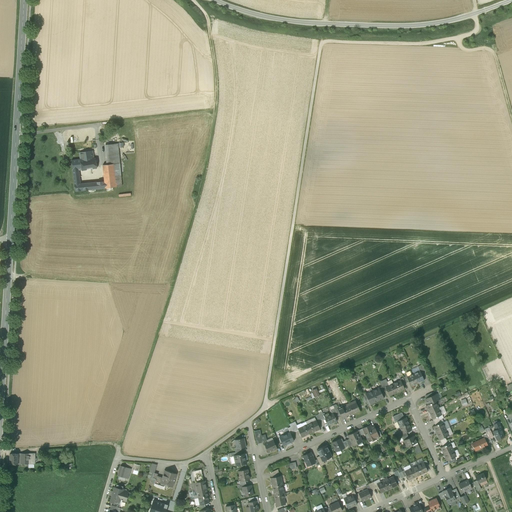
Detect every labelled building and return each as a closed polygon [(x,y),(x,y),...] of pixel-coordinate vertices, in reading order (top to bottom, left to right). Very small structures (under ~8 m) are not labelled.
[(106,152),(107,165),(114,164),(120,164),(118,150),(106,152)] [(80,159),(81,161),(94,159),(92,151),(79,153),(80,159)] [(71,160),(73,171),(78,171),(81,170),(82,171),(97,168),(96,159),(94,159),(81,161),(80,159),(71,160)] [(107,165),(103,165),(103,169),(104,182),(80,184),(78,171),(73,171),(75,191),(116,187),(114,164),(107,165)] [(120,164),(114,164),(116,187),(122,187),(120,164)] [(420,371),(422,376),(426,374),(422,365),(418,367),(420,371)] [(420,371),(413,374),(417,384),(424,381),(422,376),(420,371)] [(411,387),(417,384),(413,374),(412,375),(407,377),(409,382),(411,387)] [(400,380),(393,384),(397,393),(405,389),(402,385),(401,380),(400,380)] [(389,396),(397,393),(393,384),(387,387),(385,387),(387,390),(387,391),(389,396)] [(379,388),(372,391),(377,402),(384,399),(381,393),(379,388)] [(370,405),(377,402),(372,391),(365,394),(368,399),(370,405)] [(425,400),(428,405),(436,401),(439,400),(436,395),(435,395),(427,399),(425,400)] [(426,406),(429,413),(439,408),(436,401),(428,405),(426,406)] [(350,405),(350,406),(354,414),(353,414),(354,414),(360,411),(356,402),(350,405)] [(345,418),(346,417),(342,408),(343,408),(342,406),(338,408),(340,415),(342,419),(345,418)] [(349,416),(353,414),(354,414),(350,406),(347,407),(346,406),(343,408),(342,408),(346,417),(347,417),(349,416)] [(442,415),(439,408),(429,413),(432,420),(432,419),(438,417),(442,415)] [(325,419),(328,426),(330,425),(330,424),(337,421),(335,417),(333,413),(324,417),(325,419)] [(404,418),(403,419),(397,422),(400,428),(409,424),(406,417),(404,418)] [(316,421),(307,425),(311,433),(315,431),(316,431),(320,429),(316,421)] [(433,427),(436,434),(446,429),(443,422),(441,423),(435,426),(433,427)] [(493,431),(497,440),(504,437),(500,429),(501,428),(499,422),(494,425),(495,428),(496,427),(497,430),(496,430),(493,431)] [(412,430),(409,424),(400,428),(402,434),(406,433),(412,430)] [(306,435),(311,433),(307,425),(298,429),(298,430),(302,438),(306,436),(306,435)] [(371,438),(372,441),(379,438),(375,429),(374,427),(372,428),(371,427),(370,425),(363,429),(365,434),(368,440),(371,438)] [(449,436),(446,429),(436,434),(439,440),(444,438),(449,436)] [(353,446),(362,442),(359,436),(357,431),(348,435),(350,439),(350,440),(353,446)] [(278,435),(283,446),(290,443),(294,441),(291,434),(290,432),(290,433),(283,436),(282,434),(278,435)] [(403,441),(406,448),(417,443),(414,436),(409,438),(403,441)] [(237,448),(237,449),(240,448),(245,447),(245,443),(244,443),(243,439),(235,440),(237,448)] [(332,443),(336,452),(345,448),(344,448),(342,442),(340,439),(332,443)] [(472,444),(475,450),(480,448),(483,446),(487,445),(485,441),(484,439),(472,444)] [(264,444),(268,453),(277,449),(273,441),(268,443),(267,442),(264,444)] [(440,448),(443,454),(453,450),(450,443),(447,445),(442,447),(440,448)] [(320,456),(322,461),(323,461),(332,457),(326,445),(317,449),(320,456)] [(456,457),(453,450),(443,454),(446,461),(448,460),(454,458),(456,457)] [(302,456),(307,467),(315,463),(314,461),(311,452),(302,456)] [(10,465),(18,464),(18,461),(18,454),(10,454),(10,465)] [(234,456),(236,466),(246,464),(244,454),(242,454),(234,456)] [(423,463),(417,465),(421,475),(428,472),(426,467),(424,463),(423,463)] [(148,477),(152,478),(154,473),(156,465),(152,464),(148,477)] [(415,477),(421,475),(417,465),(411,468),(415,477)] [(118,476),(128,479),(131,469),(120,466),(118,476)] [(409,480),(415,477),(411,468),(405,471),(404,471),(407,476),(409,480)] [(161,484),(172,487),(176,474),(165,470),(163,478),(161,484)] [(195,483),(203,483),(200,470),(193,472),(193,474),(194,481),(195,483)] [(241,481),(245,480),(249,479),(247,470),(238,471),(239,476),(240,476),(241,481)] [(158,474),(154,473),(152,478),(156,479),(154,484),(160,486),(161,484),(163,478),(157,476),(158,474)] [(477,481),(478,484),(486,480),(483,473),(475,477),(477,481)] [(272,487),(283,485),(281,476),(279,476),(278,477),(272,478),(271,478),(272,487)] [(393,477),(384,481),(389,490),(397,486),(393,477)] [(461,489),(462,492),(468,489),(467,489),(470,488),(470,489),(472,489),(468,480),(458,484),(460,489),(461,489)] [(381,493),(389,490),(384,481),(377,484),(381,493)] [(194,486),(195,492),(197,491),(207,489),(205,483),(203,483),(195,483),(195,485),(194,486)] [(245,493),(245,497),(253,495),(252,491),(251,485),(246,486),(242,487),(243,493),(245,493)] [(283,485),(272,487),(274,496),(285,494),(283,485)] [(110,502),(114,504),(115,502),(118,503),(119,499),(121,500),(121,502),(122,502),(122,500),(126,501),(128,496),(127,495),(128,492),(122,490),(116,488),(114,487),(110,502)] [(445,497),(448,503),(455,500),(455,499),(451,491),(450,488),(442,492),(445,497)] [(197,491),(198,498),(208,496),(207,489),(197,491)] [(362,500),(362,501),(371,497),(368,489),(358,494),(359,494),(359,495),(362,500)] [(451,491),(455,499),(460,497),(456,489),(451,491)] [(274,496),(276,506),(285,504),(284,498),(285,498),(285,494),(274,496)] [(346,504),(348,508),(357,504),(356,502),(353,495),(352,495),(343,499),(345,503),(345,504),(346,504)] [(460,497),(463,505),(468,502),(465,495),(460,497)] [(209,503),(208,496),(198,498),(200,505),(205,504),(209,503)] [(429,506),(431,510),(440,507),(436,499),(431,501),(428,502),(429,506)] [(149,511),(165,511),(166,511),(168,505),(153,501),(149,511)] [(248,503),(248,507),(249,511),(252,511),(259,511),(257,501),(251,502),(248,503)] [(331,511),(339,511),(342,511),(338,502),(329,506),(330,508),(331,511)]
